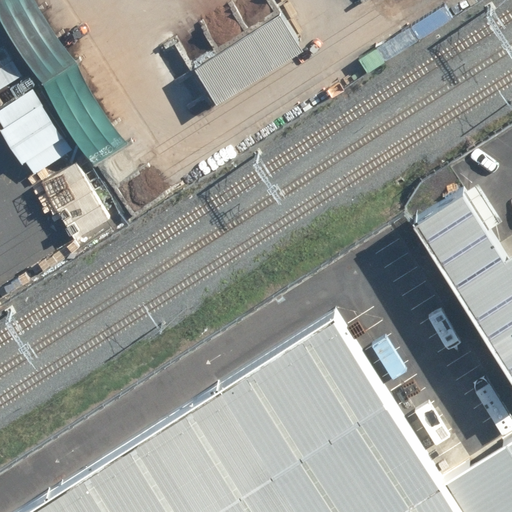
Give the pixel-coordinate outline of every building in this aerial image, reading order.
[(45,0),(0,0),(0,8),(97,162),(133,139),(45,0)] [(308,28),(290,0),(196,59),(221,100),(309,45),(301,33),(308,28)] [(8,40),(0,44),(0,88),(27,73),(8,40)] [(56,158),(77,145),(39,82),(0,106),(0,111),(42,180),(45,178),(62,168),(56,158)] [(62,168),(45,178),(80,234),(114,213),(80,157),(62,168)] [(385,221),(498,399),(511,390),(511,228),(471,255),(431,192),(385,221)] [(339,307),(14,511),(511,511),(511,433),(445,476),(339,307)]
